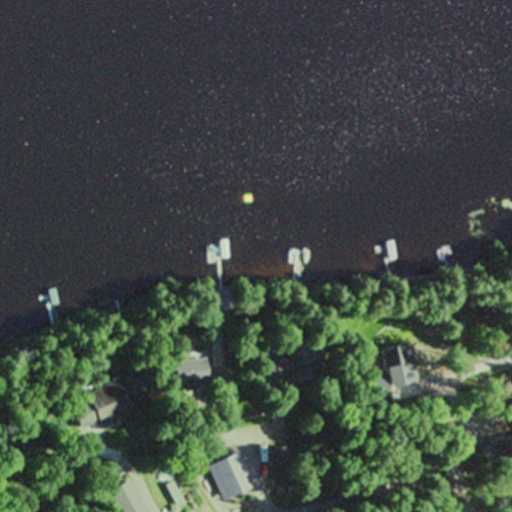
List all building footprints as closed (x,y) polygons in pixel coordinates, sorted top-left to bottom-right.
[(377,351),(383,389),(410,384),(403,347),(377,351)] [(299,369),(296,356),(275,361),(278,374),(299,369)] [(166,362),(166,385),(200,384),(199,361),(166,362)] [(227,390),(225,371),(206,373),(208,392),(227,390)] [(60,405),(72,431),(91,423),(94,428),(124,415),(110,384),(60,405)] [(229,466),(234,484),(247,480),(242,462),(229,466)] [(139,511),(126,481),(103,491),(111,511),(139,511)]
